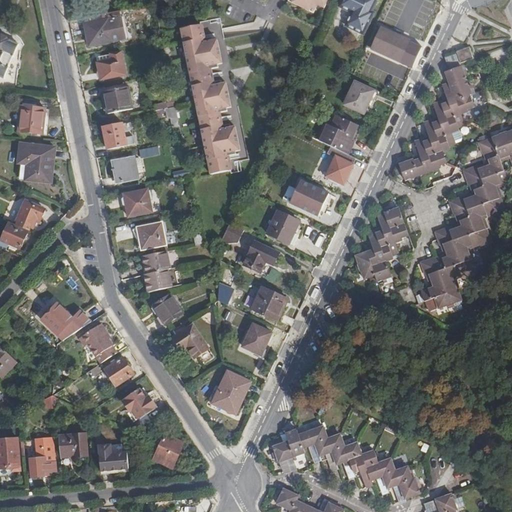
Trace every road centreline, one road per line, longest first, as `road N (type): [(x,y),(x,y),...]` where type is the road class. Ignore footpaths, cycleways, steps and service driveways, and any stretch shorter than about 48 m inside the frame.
road 1 (residential): [(235,485),(465,0)]
road 2 (residential): [(235,485),(114,302),(96,222)]
road 3 (residential): [(235,485),(0,504)]
road 4 (residential): [(96,222),(52,0)]
road 5 (residential): [(96,222),(62,235),(0,301)]
